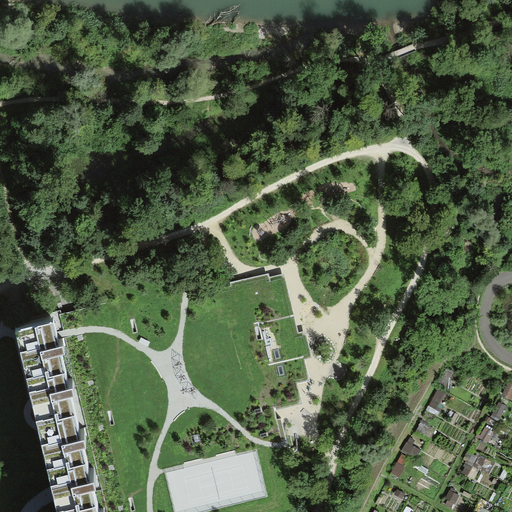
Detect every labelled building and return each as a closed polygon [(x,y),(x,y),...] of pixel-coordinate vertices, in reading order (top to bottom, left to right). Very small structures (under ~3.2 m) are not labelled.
[(294,314),(284,274),(270,277),(269,274),(231,282),(241,326),(259,322),(294,314)] [(298,333),(294,314),(259,322),(269,366),(312,355),(306,331),(298,333)] [(57,335),(52,316),(28,322),(16,324),(28,374),(40,371),(64,365),(57,335)] [(312,358),(312,355),(269,366),(264,367),(275,411),(302,404),(297,384),(310,381),(304,360),(312,358)] [(74,405),(64,365),(40,371),(28,374),(38,414),(49,411),(74,405)] [(448,387),(456,371),(448,367),(440,383),(448,387)] [(85,451),(74,405),(49,411),(38,414),(50,460),(60,458),(85,451)] [(95,492),(85,451),(60,458),(50,460),(57,489),(60,501),(70,499),(95,492)] [(401,455),(395,473),(403,475),(408,458),(401,455)] [(455,506),(461,495),(453,490),(447,501),(455,506)] [(70,499),(60,501),(62,511),(100,511),(95,492),(70,499)]
